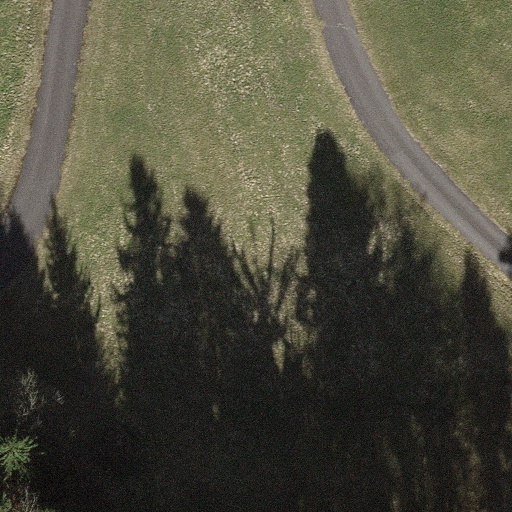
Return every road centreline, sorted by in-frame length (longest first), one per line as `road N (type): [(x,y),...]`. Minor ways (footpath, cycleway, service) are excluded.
road 1 (track): [(511,263),(412,168),(363,93),(329,0)]
road 2 (track): [(71,0),(37,205),(0,266)]
